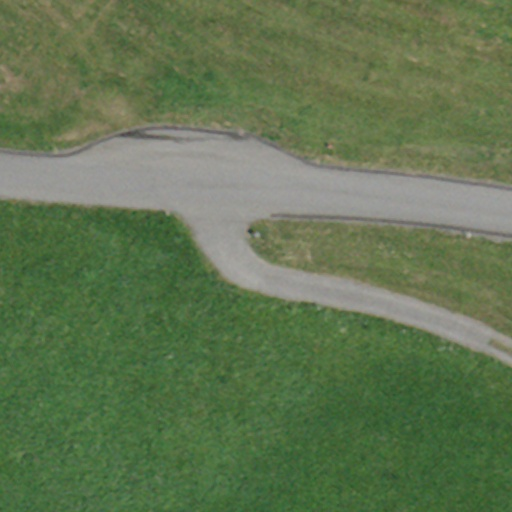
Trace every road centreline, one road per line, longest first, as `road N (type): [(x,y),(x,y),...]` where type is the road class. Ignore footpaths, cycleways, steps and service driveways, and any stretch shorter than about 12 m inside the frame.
road 1 (unclassified): [(511,182),(0,165)]
road 2 (track): [(511,359),(147,173)]
